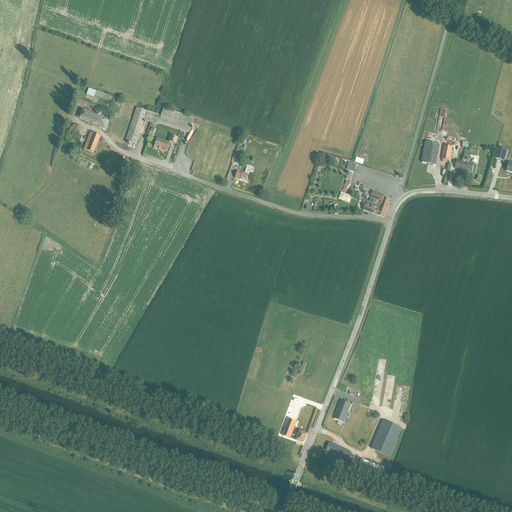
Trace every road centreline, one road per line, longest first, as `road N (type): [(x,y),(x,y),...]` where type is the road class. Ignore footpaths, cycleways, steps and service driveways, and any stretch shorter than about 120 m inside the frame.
road 1 (unclassified): [(285,511),(390,221)]
road 2 (unclassified): [(390,221),(303,215),(139,159)]
road 3 (unclassified): [(402,198),(450,19)]
